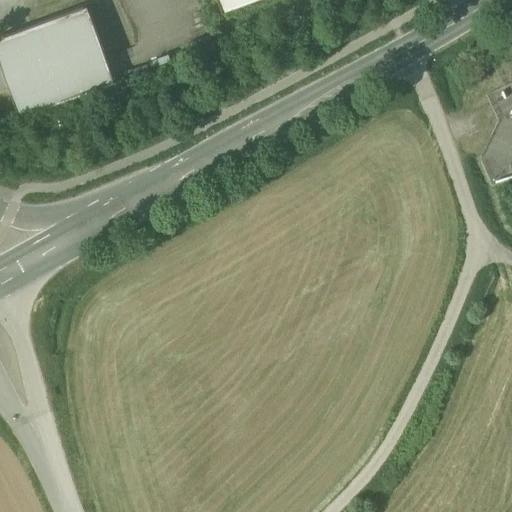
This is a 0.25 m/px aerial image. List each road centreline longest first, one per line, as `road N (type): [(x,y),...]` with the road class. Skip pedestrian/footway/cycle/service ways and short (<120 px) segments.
road 1 (secondary): [(0,272),(494,0)]
road 2 (track): [(342,511),(423,395),(480,260)]
road 3 (track): [(407,50),(480,260)]
road 4 (unclassified): [(75,511),(0,333)]
